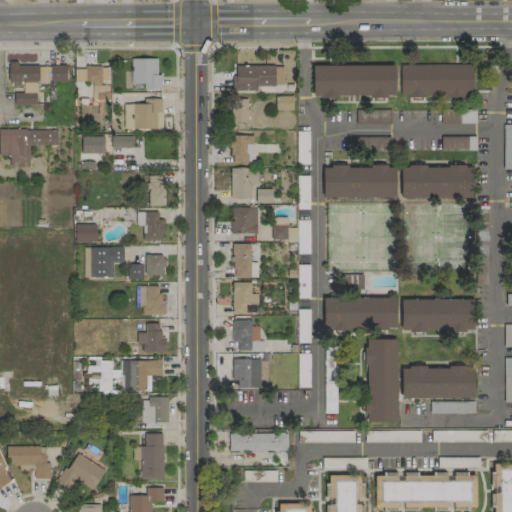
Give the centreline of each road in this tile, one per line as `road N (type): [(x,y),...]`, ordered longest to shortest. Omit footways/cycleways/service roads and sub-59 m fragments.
road 1 (tertiary): [(194,67),(195,511)]
road 2 (secondary): [(309,21),(511,22)]
